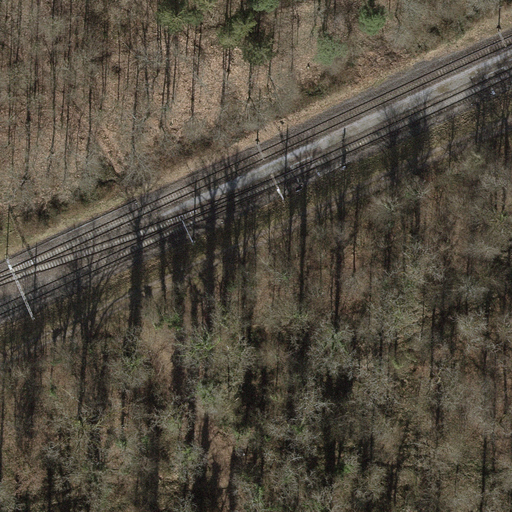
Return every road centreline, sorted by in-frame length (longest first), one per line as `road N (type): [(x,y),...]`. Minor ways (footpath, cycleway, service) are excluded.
road 1 (track): [(0,360),(511,122)]
road 2 (track): [(213,260),(188,323),(181,371),(246,511)]
